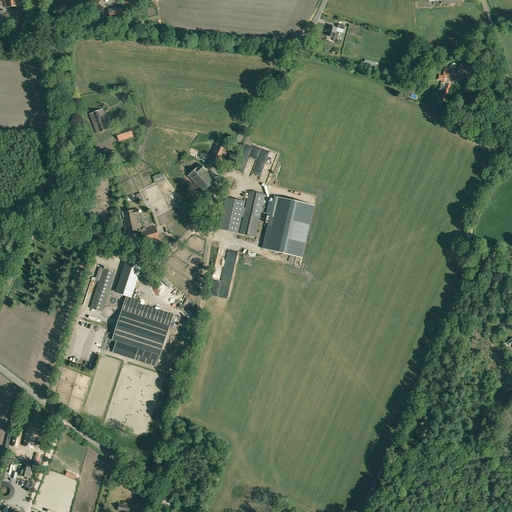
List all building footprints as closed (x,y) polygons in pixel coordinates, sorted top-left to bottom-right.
[(86,12),(100,10),(98,0),(84,2),(86,12)] [(0,30),(10,30),(9,13),(5,13),(5,10),(0,10),(0,30)] [(339,24),(337,28),(329,25),(326,36),(333,38),(333,41),(337,42),(339,33),(343,34),(345,25),(339,24)] [(458,63),(456,65),(455,63),(450,66),(451,68),(450,68),(447,68),(445,68),(445,70),(443,76),(439,75),(437,80),(442,81),(440,88),(443,89),(439,99),(443,101),(450,85),(445,83),(446,77),(454,79),(464,73),(465,70),(461,64),(458,63)] [(97,133),(109,128),(102,110),(90,115),(97,133)] [(130,126),(115,131),(119,141),(134,137),(130,126)] [(227,150),(215,144),(207,163),(219,168),(227,150)] [(203,192),(215,182),(205,170),(201,165),(188,176),(203,192)] [(155,182),(163,179),(161,174),(153,177),(155,182)] [(226,197),(218,229),(238,233),(242,217),(243,218),(239,232),(255,236),(259,221),(265,195),(249,191),(245,208),(244,208),(245,201),(226,197)] [(315,205),(274,196),(273,201),(269,200),(266,213),(270,214),(262,249),(303,258),(315,205)] [(122,213),(126,232),(139,229),(137,218),(140,217),(138,209),(122,213)] [(141,232),(144,244),(160,239),(156,227),(141,232)] [(121,254),(126,245),(118,241),(112,249),(121,254)] [(123,260),(120,269),(136,274),(139,265),(123,260)] [(116,273),(103,269),(90,308),(102,312),(116,273)] [(156,367),(161,352),(173,315),(125,300),(114,335),(112,339),(117,341),(113,353),(156,367)] [(26,427),(21,445),(34,448),(38,430),(26,427)] [(19,448),(22,436),(14,434),(11,446),(19,448)] [(28,480),(29,478),(33,465),(23,463),(19,475),(26,477),(26,479),(28,480)] [(125,511),(138,511),(130,510),(131,504),(126,503),(125,505),(119,504),(118,511),(125,511)]
